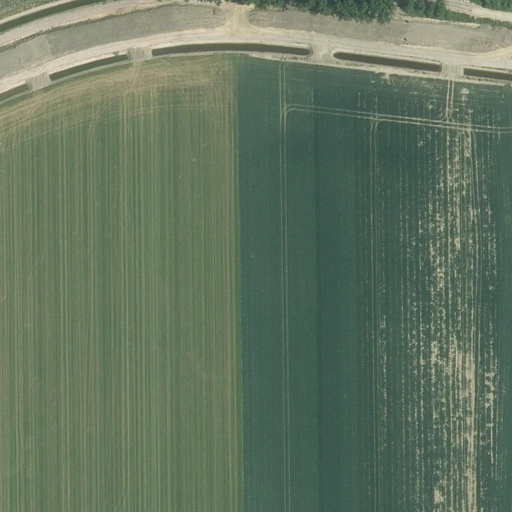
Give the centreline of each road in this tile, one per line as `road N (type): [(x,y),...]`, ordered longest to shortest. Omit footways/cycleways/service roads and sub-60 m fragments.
road 1 (track): [(0,85),(125,45),(237,34),(511,65)]
road 2 (tertiary): [(511,45),(221,18),(113,28),(0,63)]
road 3 (track): [(154,0),(0,40)]
road 4 (unclassified): [(511,17),(385,0)]
